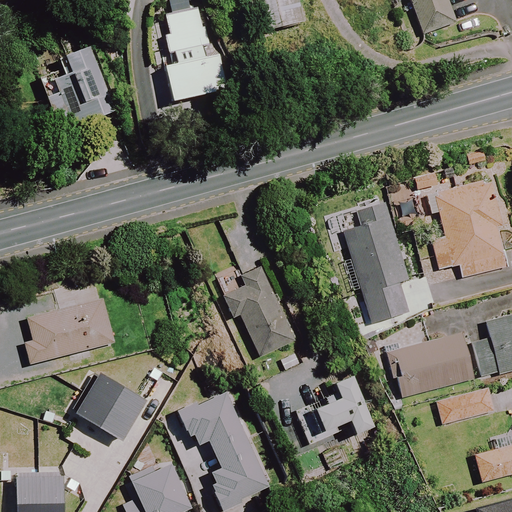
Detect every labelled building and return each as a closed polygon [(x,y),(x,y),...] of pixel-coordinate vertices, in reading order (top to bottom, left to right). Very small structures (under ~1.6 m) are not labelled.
[(243,0),(252,35),(299,24),(293,0),(243,0)] [(403,0),(418,37),(452,24),(442,0),(403,0)] [(166,39),(172,71),(158,74),(163,104),(232,91),(226,61),(209,64),(199,12),(166,19),(170,38),(166,39)] [(98,77),(47,91),(59,133),(110,119),(98,77)] [(491,214),(483,182),(425,197),(435,237),(428,239),(437,271),(454,266),(457,280),(502,268),(488,214),(491,214)] [(403,281),(384,218),(380,202),(353,210),(358,226),(338,232),(365,325),(405,314),(396,283),(403,281)] [(292,342),(260,268),(214,288),(227,319),(235,315),(254,359),(292,342)] [(110,344),(99,301),(23,319),(28,341),(18,343),(24,366),(110,344)] [(511,370),(511,315),(481,323),(494,376),(511,370)] [(467,382),(456,337),(380,357),(392,402),(410,397),(467,382)] [(303,447),(324,439),(348,430),(350,436),(371,428),(351,376),(314,390),(319,403),(290,414),(303,447)] [(482,415),(476,392),(431,403),(437,426),(482,415)] [(78,424),(54,418),(51,431),(49,430),(40,467),(34,490),(59,496),(64,479),(90,486),(101,442),(75,436),(78,424)] [(511,445),(470,457),(477,484),(511,474),(511,445)] [(511,511),(511,498),(465,510),(465,511),(511,511)]
